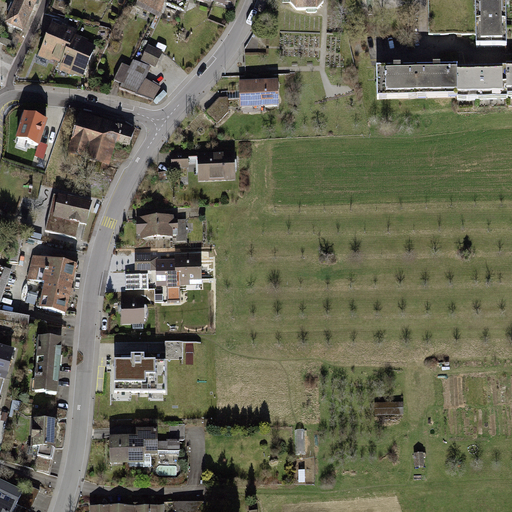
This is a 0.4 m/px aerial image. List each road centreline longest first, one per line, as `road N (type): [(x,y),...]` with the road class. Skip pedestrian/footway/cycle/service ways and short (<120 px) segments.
road 1 (track): [(73,484),(93,490),(511,483)]
road 2 (residential): [(163,123),(115,210),(88,314),(80,440),(61,511)]
road 3 (residential): [(5,99),(74,98),(163,123)]
road 4 (residential): [(163,123),(230,48),(254,0)]
